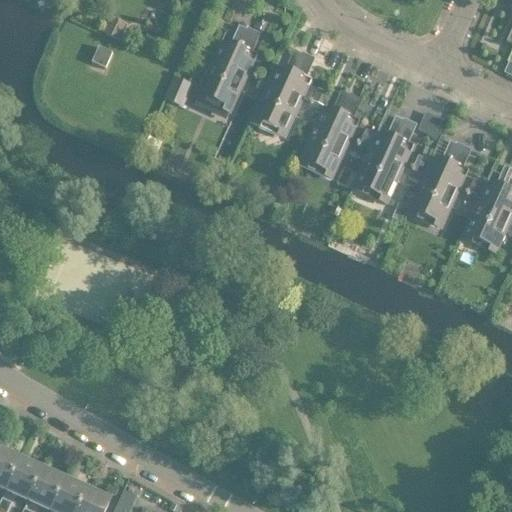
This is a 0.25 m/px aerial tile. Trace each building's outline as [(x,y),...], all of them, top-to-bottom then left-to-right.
[(109,18),(102,34),(117,41),(124,25),(109,18)] [(218,47),(196,96),(220,107),(226,105),(233,90),(237,92),(250,62),(245,59),(256,35),(237,27),(226,51),(218,47)] [(104,70),(111,55),(97,48),(90,64),(104,70)] [(195,54),(186,50),(179,66),(188,70),(195,54)] [(281,76),(272,72),(250,121),(275,132),(281,129),(287,115),(291,117),(305,87),(299,84),(310,60),(292,52),(281,76)] [(503,74),(511,78),(511,65),(508,63),(503,74)] [(181,109),(190,88),(173,80),(163,101),(181,109)] [(327,95),(317,91),(311,102),(322,107),(327,95)] [(297,162),(322,173),(328,171),(335,156),(339,158),(352,128),(347,125),(357,102),(339,93),(328,117),(319,113),(297,162)] [(425,114),(418,131),(424,134),(435,142),(438,134),(436,133),(440,121),(425,114)] [(383,142),(374,138),(352,187),(376,198),(383,196),(389,181),(393,183),(407,153),(401,150),(412,126),(394,118),(383,142)] [(373,136),(364,132),(358,145),(368,149),(373,136)] [(462,178),(456,175),(467,151),(448,143),(437,167),(429,163),(423,176),(407,212),(431,223),(437,220),(444,206),(448,208),(462,178)] [(417,157),(410,171),(423,176),(429,163),(427,162),(419,159),(417,157)] [(492,192),(483,188),(461,237),(486,248),(492,245),(499,231),(503,233),(511,211),(511,200),(511,196),(511,171),(503,167),(492,192)] [(239,193),(236,180),(223,183),(227,196),(239,193)] [(477,197),(483,185),(472,181),(467,192),(477,197)] [(390,220),(399,224),(405,209),(397,205),(390,220)] [(0,445),(0,489),(6,492),(20,460),(0,451),(0,447),(2,444),(1,443),(0,445)] [(6,492),(28,502),(43,471),(20,460),(6,492)] [(28,502),(49,511),(50,511),(65,481),(43,471),(28,502)] [(50,511),(77,511),(87,491),(65,481),(50,511)] [(105,511),(111,501),(87,491),(77,511),(105,511)] [(0,511),(6,511),(10,505),(1,500),(0,501),(0,511)]
